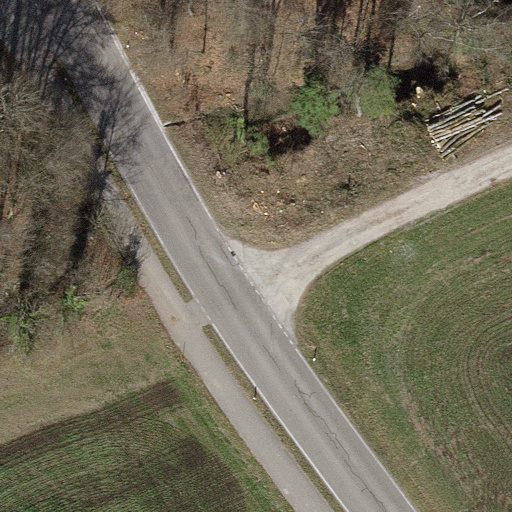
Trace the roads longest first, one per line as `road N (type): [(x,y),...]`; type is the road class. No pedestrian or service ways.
road 1 (unclassified): [(55,0),(232,304),(390,511)]
road 2 (track): [(180,323),(511,178)]
